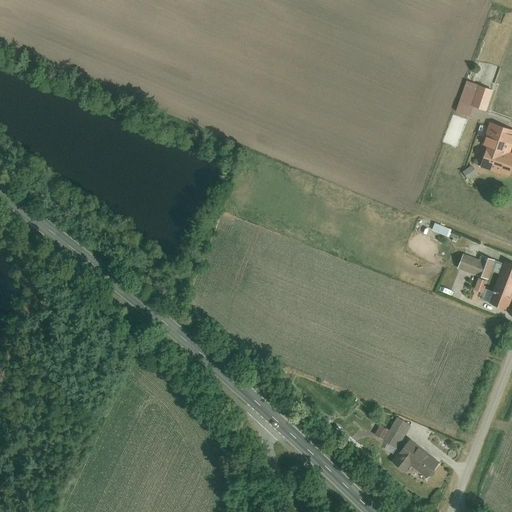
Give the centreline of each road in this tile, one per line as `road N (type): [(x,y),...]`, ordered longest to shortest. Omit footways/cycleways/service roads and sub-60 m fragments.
road 1 (primary): [(276,419),(0,191)]
road 2 (unclassified): [(448,506),(511,348)]
road 3 (primary): [(372,511),(276,419)]
